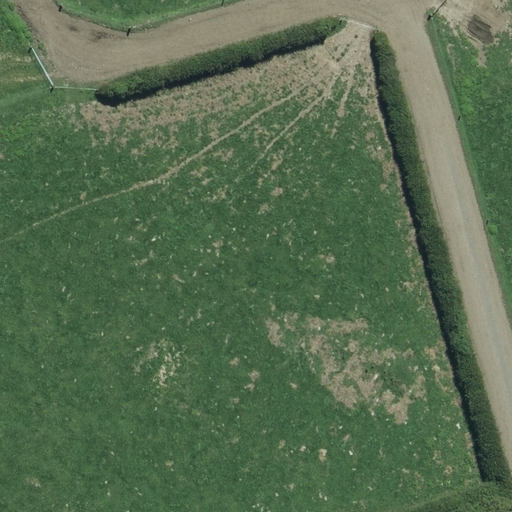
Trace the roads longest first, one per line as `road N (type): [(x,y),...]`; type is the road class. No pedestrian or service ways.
road 1 (track): [(511,424),(395,0)]
road 2 (track): [(318,0),(122,53),(63,41),(31,0)]
